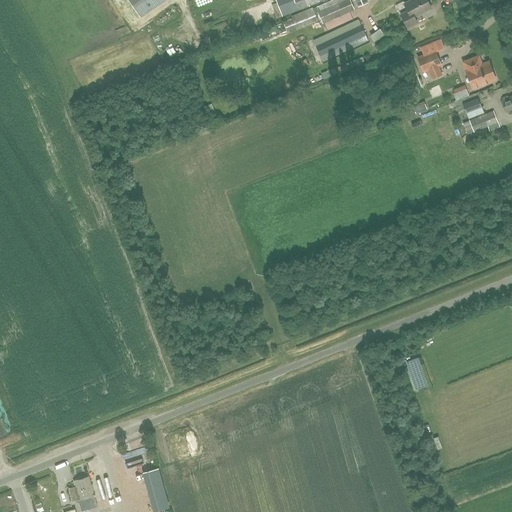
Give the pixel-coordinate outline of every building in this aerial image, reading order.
[(128,0),(140,18),(166,0),(128,0)] [(320,2),(319,0),(275,0),(282,17),(320,2)] [(332,0),(313,8),(312,8),(292,16),(292,18),(283,22),(287,33),(318,22),(315,14),(318,12),(323,23),(354,9),(349,0),(332,0)] [(407,27),(417,22),(414,16),(431,8),(426,0),(411,0),(404,4),(408,11),(400,14),(407,27)] [(390,21),(394,27),(402,22),(398,16),(390,21)] [(361,26),(358,19),(313,40),(316,46),(320,55),(323,61),(368,41),(365,35),(365,34),(361,25),(361,26)] [(441,75),(438,66),(441,65),(435,50),(417,58),(423,72),(428,70),(432,79),(441,75)] [(340,66),(321,73),(324,80),(342,72),(343,73),(348,71),(348,70),(365,63),(362,57),(345,64),(346,66),(340,68),(340,66)] [(482,64),(480,59),(464,65),(466,70),(473,88),(495,79),(488,61),(482,64)] [(511,95),(501,100),(506,112),(511,109),(511,95)] [(468,119),(484,113),(483,112),(478,98),(462,104),(468,119)] [(500,127),(498,122),(493,111),(469,120),(473,132),(490,125),(492,130),(500,127)] [(423,126),(421,120),(411,124),(414,130),(423,126)] [(97,507),(88,477),(73,481),(75,487),(68,489),(72,501),(78,500),(81,511),(97,507)]
